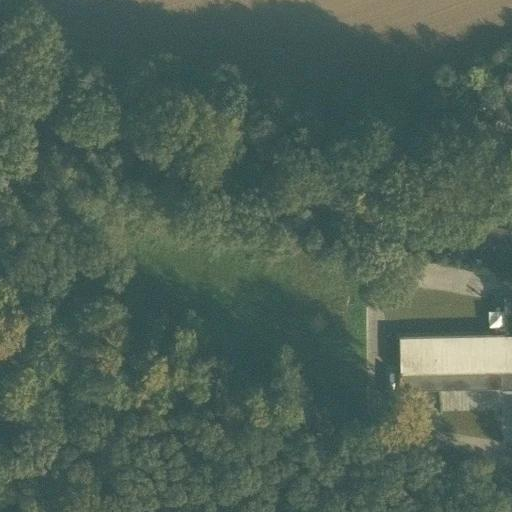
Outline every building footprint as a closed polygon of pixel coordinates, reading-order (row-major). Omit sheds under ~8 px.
[(389,212),(465,228),(469,208),(394,191),(389,212)] [(465,228),(494,235),(500,207),(502,207),(503,201),(472,194),(469,208),(465,228)] [(494,235),(511,238),(511,209),(502,207),(500,207),(494,235)] [(511,302),(504,303),(505,335),(399,337),(400,372),(500,370),(511,369),(511,302)] [(511,369),(500,370),(500,387),(500,389),(511,388),(511,369)] [(500,370),(400,372),(401,390),(500,387),(500,370)]
